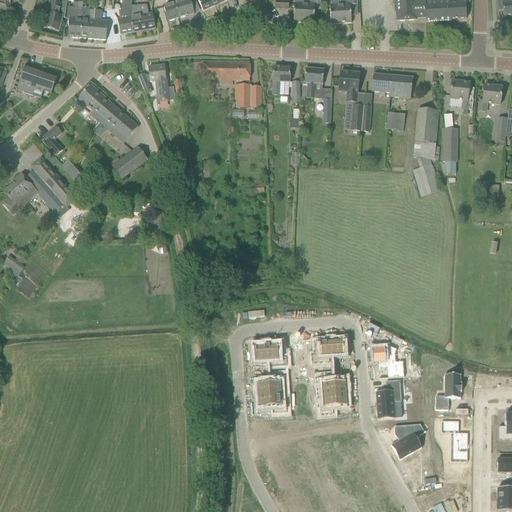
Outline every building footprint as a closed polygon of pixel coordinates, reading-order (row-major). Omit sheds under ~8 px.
[(0,0),(0,10),(8,12),(10,1),(4,0),(0,0)] [(48,15),(44,29),(46,29),(51,30),(52,32),(55,32),(56,32),(57,32),(60,22),(61,17),(64,18),(67,0),(65,0),(60,0),(60,3),(52,1),(48,15)] [(166,0),(168,6),(163,7),(165,13),(168,22),(181,18),(176,3),(175,4),(173,0),(166,0)] [(173,0),(175,4),(176,3),(181,18),(194,15),(193,13),(200,11),(196,3),(195,0),(191,1),(191,0),(173,0)] [(197,0),(203,12),(228,0),(197,0)] [(315,0),(311,0),(294,0),(295,4),(294,4),(293,23),(314,24),(315,0)] [(347,0),(330,1),(330,6),(329,6),(331,25),(351,24),(350,6),(357,5),(356,0),(347,0)] [(395,0),(396,11),(396,21),(416,20),(416,19),(425,18),(424,0),(395,0)] [(424,0),(425,18),(425,22),(451,21),(451,20),(466,19),(465,3),(455,4),(450,4),(449,0),(424,0)] [(511,0),(495,0),(497,11),(503,10),(504,16),(511,15),(511,0)] [(288,2),(275,1),(275,9),(288,9),(288,2)] [(131,7),(131,18),(134,34),(137,33),(155,30),(153,20),(152,14),(149,14),(147,5),(133,6),(131,7)] [(81,39),(82,10),(83,8),(67,7),(67,20),(69,20),(68,38),(80,39),(81,39)] [(87,39),(88,21),(89,21),(90,10),(87,10),(87,8),(85,8),(84,10),(82,10),(81,39),(87,39)] [(93,21),(89,21),(88,21),(87,39),(106,41),(107,22),(100,22),(101,12),(94,11),(93,21)] [(121,20),(117,20),(118,26),(120,36),(134,34),(131,18),(121,20)] [(201,80),(218,81),(218,86),(232,86),(233,81),(249,81),(249,64),(202,63),(195,63),(194,79),(195,79),(195,83),(199,83),(199,79),(201,79),(201,80)] [(168,101),(167,98),(176,96),(175,90),(167,91),(164,66),(148,68),(149,75),(145,76),(144,74),(138,77),(144,92),(150,90),(148,83),(150,82),(156,82),(158,102),(168,101)] [(32,96),(33,91),(42,94),(43,92),(51,94),(57,78),(40,72),(24,67),(16,91),(32,96)] [(292,83),(289,83),(290,69),(273,68),(273,78),(273,82),(272,96),(279,97),(279,96),(288,96),(288,88),(293,88),(292,83)] [(321,100),(322,85),(323,71),(305,69),(304,84),(307,84),(306,99),(314,100),(314,99),(321,100)] [(357,94),(359,74),(340,72),(338,92),(346,93),(345,103),(356,104),(357,94)] [(390,98),(392,77),(373,75),(371,92),(379,93),(379,97),(384,97),(384,94),(390,94),(389,98),(390,98)] [(412,79),(392,77),(390,98),(410,100),(412,79)] [(474,89),(469,88),(469,84),(451,82),(449,99),(462,101),(461,109),(472,111),(473,100),(472,100),(474,89)] [(90,116),(99,124),(102,120),(114,107),(109,103),(110,102),(90,85),(78,99),(93,112),(90,116)] [(261,101),(261,88),(250,88),(250,86),(235,86),(235,101),(237,101),(237,109),(260,109),(261,101)] [(487,104),(500,106),(502,88),(484,86),(482,101),(480,101),(478,112),(486,113),(487,104)] [(350,132),(362,133),(364,107),(353,106),(350,132)] [(138,127),(114,107),(102,120),(99,124),(123,144),(126,140),(131,135),(138,127)] [(369,133),(371,107),(364,107),(362,133),(369,133)] [(435,147),(439,112),(418,110),(413,158),(438,160),(439,148),(435,147)] [(403,133),(405,115),(387,113),(386,129),(399,131),(399,132),(403,133)] [(498,118),(495,142),(504,143),(507,119),(498,118)] [(53,141),(62,134),(55,127),(40,140),(56,157),(63,151),(53,141)] [(443,130),(443,163),(444,163),(455,163),(456,163),(457,130),(453,130),(445,130),(443,130)] [(121,181),(147,162),(137,149),(119,162),(117,159),(109,165),(121,181)] [(4,205),(12,215),(26,203),(20,197),(31,187),(55,213),(64,205),(66,208),(76,199),(40,159),(30,167),(34,171),(24,179),(21,176),(15,181),(16,182),(4,193),(10,200),(4,205)] [(61,167),(79,188),(89,180),(70,159),(61,167)] [(439,192),(430,165),(429,160),(417,159),(420,169),(412,171),(421,198),(439,192)] [(196,180),(193,168),(181,171),(183,182),(196,180)] [(497,211),(499,186),(486,185),(484,210),(497,211)] [(24,268),(9,256),(2,265),(18,277),(24,268)] [(315,356),(312,356),(313,364),(329,362),(328,356),(343,355),(342,341),(334,342),(334,341),(326,341),(326,342),(315,343),(315,356)] [(262,347),(254,348),(255,361),(270,360),(270,367),(286,365),(286,358),(283,359),(282,346),(270,347),(270,345),(262,346),(262,347)] [(383,350),(372,350),(373,365),(377,365),(378,373),(387,372),(387,379),(404,378),(402,363),(395,363),(395,355),(396,351),(385,346),(383,350)] [(257,387),(256,387),(256,395),(258,395),(258,396),(285,394),(284,376),(271,377),(271,383),(257,384),(257,387)] [(437,398),(437,412),(448,412),(448,400),(451,400),(453,400),(460,400),(460,399),(460,393),(461,393),(461,391),(460,391),(460,387),(461,387),(461,384),(460,384),(460,385),(460,376),(453,376),(451,376),(444,376),(444,398),(437,398)] [(330,377),(317,378),(318,397),(346,395),(346,393),(347,393),(346,385),(345,385),(345,383),(330,384),(330,377)] [(386,392),(375,393),(377,421),(395,420),(394,403),(400,403),(399,382),(385,383),(386,392)] [(285,394),(258,396),(259,408),(273,407),(274,414),(286,413),(285,394)] [(346,395),(318,397),(320,415),(333,414),(332,408),(347,407),(346,395)] [(498,428),(498,440),(511,440),(511,412),(508,413),(508,414),(505,414),(505,428),(498,428)] [(437,418),(426,418),(428,427),(437,427),(437,418)] [(273,429),(260,431),(260,432),(261,432),(263,443),(284,439),(282,428),(282,427),(286,426),(285,420),(272,422),(273,429)] [(440,422),(440,435),(450,435),(449,464),(468,464),(467,464),(467,462),(467,436),(467,435),(468,435),(458,435),(458,423),(440,422)] [(402,439),(390,446),(399,461),(421,449),(415,439),(423,434),(420,426),(394,428),(394,437),(401,437),(402,439)] [(332,429),(320,435),(324,441),(328,439),(334,450),(353,439),(347,428),(335,435),(332,429)] [(284,439),(263,443),(265,454),(265,455),(278,452),(280,460),(292,455),(291,449),(286,450),(284,439)] [(353,439),(334,450),(340,460),(335,463),(339,469),(350,462),(347,457),(359,450),(353,439)] [(284,467),(271,474),(272,475),(277,485),(296,474),(291,465),(291,464),(295,461),(292,455),(280,460),(284,467)] [(497,461),(496,474),(511,474),(511,481),(511,480),(511,459),(504,459),(504,461),(497,461)] [(355,470),(343,477),(347,483),(351,480),(357,491),(376,480),(369,469),(358,476),(355,470)] [(296,474),(277,485),(283,494),(282,494),(283,495),(295,489),(298,495),(309,488),(306,482),(302,484),(296,474)] [(376,480),(357,491),(363,502),(358,504),(362,510),(373,504),(370,498),(382,491),(376,480)] [(497,489),(497,501),(511,501),(511,482),(510,483),(510,489),(497,489)] [(304,506),(293,511),(317,511),(312,503),(312,502),(316,500),(312,494),(301,500),(304,506)] [(495,502),(495,510),(497,510),(496,511),(511,511),(511,501),(497,501),(497,502),(495,502)]
